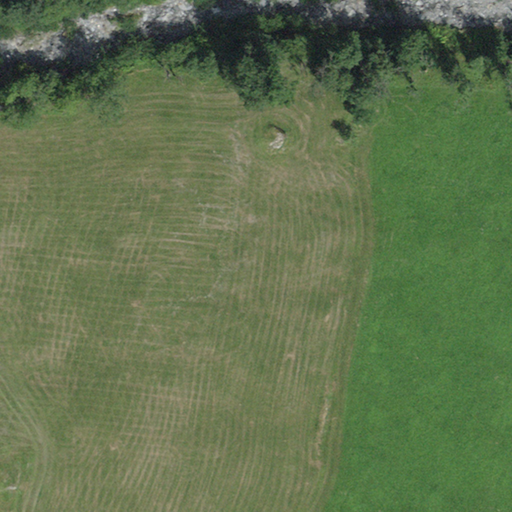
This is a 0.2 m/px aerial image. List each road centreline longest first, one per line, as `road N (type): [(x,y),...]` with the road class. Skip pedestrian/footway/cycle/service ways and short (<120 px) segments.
road 1 (track): [(316,511),(331,475),(343,355),(368,237),(365,124)]
road 2 (track): [(31,511),(40,456),(0,387)]
